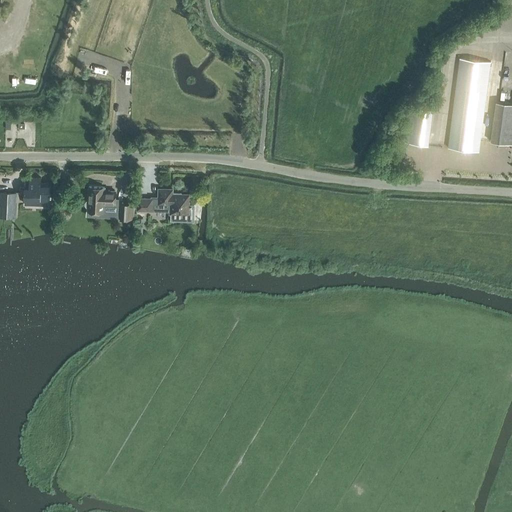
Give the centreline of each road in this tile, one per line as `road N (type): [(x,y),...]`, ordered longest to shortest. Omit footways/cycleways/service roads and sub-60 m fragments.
road 1 (unclassified): [(511,192),(190,157),(0,156)]
road 2 (unknown): [(241,162),(257,72),(210,43),(193,0)]
